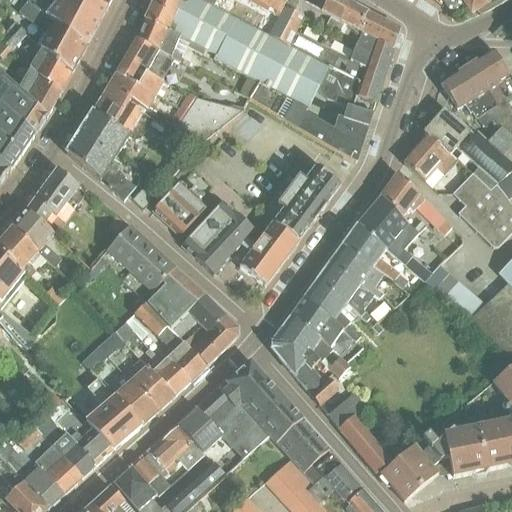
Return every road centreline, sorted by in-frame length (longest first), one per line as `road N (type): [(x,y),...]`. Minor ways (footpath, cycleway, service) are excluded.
road 1 (residential): [(264,336),(370,190),(443,46)]
road 2 (residential): [(264,336),(53,157)]
road 3 (residential): [(69,511),(255,348)]
road 4 (residential): [(398,511),(255,348)]
road 5 (residential): [(131,0),(53,157)]
